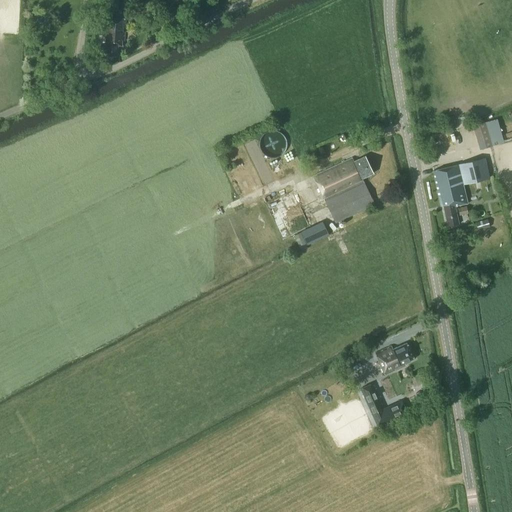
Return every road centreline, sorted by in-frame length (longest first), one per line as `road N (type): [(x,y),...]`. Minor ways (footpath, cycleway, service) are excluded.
road 1 (unclassified): [(475,511),(401,102),(393,0)]
road 2 (unclassified): [(0,114),(250,0)]
